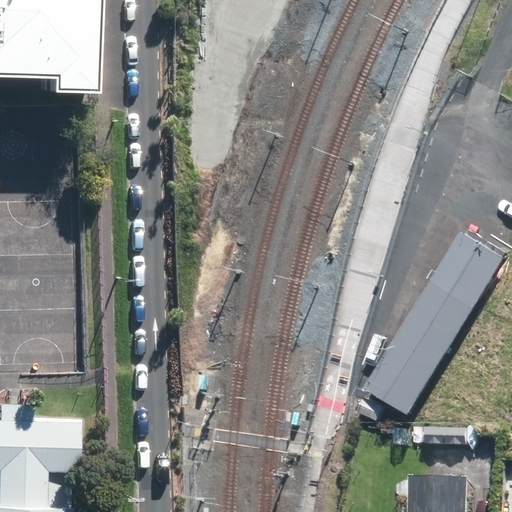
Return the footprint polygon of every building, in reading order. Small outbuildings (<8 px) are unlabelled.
[(0,0),(0,71),(38,72),(38,85),(82,86),(83,0),(0,0)] [(504,262),(461,236),(366,393),(408,419),(503,262),(504,262)] [(377,425),(384,410),(364,401),(357,415),(377,425)] [(75,471),(77,422),(0,418),(0,511),(67,511),(69,471),(75,471)] [(474,424),(425,422),(424,467),(472,469),(474,424)] [(465,511),(467,481),(410,479),(408,511),(465,511)]
